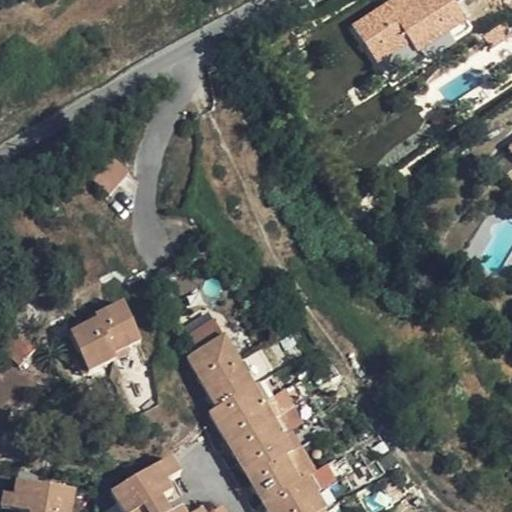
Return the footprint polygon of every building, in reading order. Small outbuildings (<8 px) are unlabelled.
[(386,7),(353,29),(376,66),(409,46),(421,65),(471,33),(466,26),(448,0),(420,0),(393,18),(386,7)] [(397,0),(386,7),(393,18),(420,0),(397,0)] [(511,31),(511,30),(492,46),(503,58),(511,49),(511,31)] [(511,143),(502,150),(511,165),(511,143)] [(109,193),(127,171),(109,156),(91,177),(109,193)] [(94,317),(96,322),(70,335),(85,373),(112,361),(111,355),(138,343),(122,306),(94,317)] [(34,351),(7,327),(0,335),(0,353),(16,369),(34,351)] [(288,453),(222,338),(185,358),(214,408),(207,412),(264,511),(322,511),(304,481),(298,486),(283,458),(288,453)] [(167,461),(130,482),(116,491),(121,499),(114,502),(119,511),(198,511),(179,511),(178,509),(172,511),(164,511),(158,500),(169,495),(163,484),(177,476),(167,461)] [(69,511),(71,503),(64,502),(65,491),(16,483),(14,495),(10,511),(69,511)] [(74,492),(65,491),(64,502),(71,503),(74,492)] [(109,494),(114,502),(121,499),(116,491),(109,494)] [(0,511),(10,511),(14,495),(2,493),(0,511)]
